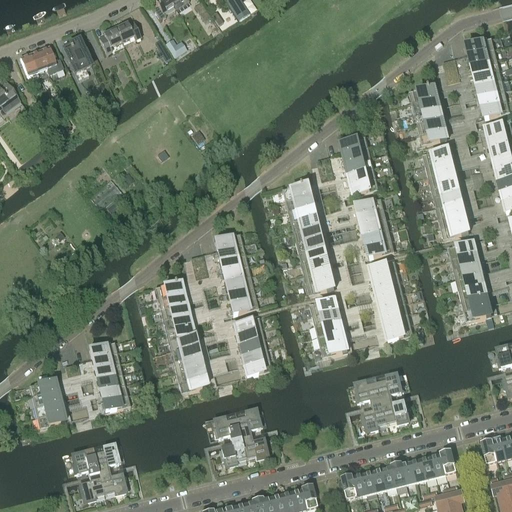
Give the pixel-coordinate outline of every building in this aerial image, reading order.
[(173,10),(166,0),(156,0),(153,2),(158,10),(153,14),(160,24),(165,20),(163,16),(173,10)] [(166,0),(173,10),(175,14),(188,5),(185,0),(166,0)] [(239,0),(230,0),(225,3),(237,22),(249,15),(239,0)] [(200,6),(194,10),(201,19),(207,16),(200,6)] [(215,13),(210,16),(217,27),(222,24),(215,13)] [(121,27),(114,31),(122,50),(140,42),(133,26),(128,28),(127,26),(122,28),(121,27)] [(104,39),(98,42),(106,57),(122,50),(114,31),(107,34),(108,35),(103,37),(104,39)] [(79,42),(69,46),(71,49),(69,50),(71,52),(64,55),(69,66),(70,69),(71,69),(74,77),(91,69),(87,61),(88,61),(85,55),(84,55),(79,42)] [(491,42),(466,48),(469,59),(494,53),(491,42)] [(172,43),(165,47),(174,61),(181,56),(172,43)] [(163,46),(157,49),(159,54),(162,59),(166,65),(172,62),(163,46)] [(49,50),(39,54),(46,73),(56,70),(49,50)] [(494,53),(469,59),(471,70),(497,64),(494,53)] [(46,73),(39,54),(29,57),(37,77),(46,73)] [(37,77),(29,57),(20,61),(27,80),(37,77)] [(460,84),(455,63),(442,66),(447,87),(460,84)] [(497,64),(471,70),(474,80),(499,74),(497,64)] [(499,74),(474,80),(477,91),(502,85),(499,74)] [(502,85),(477,91),(479,101),(505,95),(502,85)] [(0,113),(1,112),(4,117),(20,105),(7,86),(0,91),(0,113)] [(409,96),(409,97),(411,107),(437,101),(433,88),(427,90),(428,91),(409,96)] [(505,95),(479,101),(482,112),(507,106),(505,95)] [(437,101),(411,107),(414,118),(439,111),(437,101)] [(101,116),(95,105),(88,109),(94,120),(101,116)] [(507,106),(482,112),(485,123),(510,117),(507,106)] [(439,111),(414,118),(417,128),(442,122),(439,111)] [(64,120),(57,125),(61,130),(59,131),(62,135),(68,130),(66,127),(68,126),(64,120)] [(442,122),(417,128),(419,139),(444,132),(442,122)] [(511,132),(510,126),(487,131),(485,132),(488,143),(511,136),(511,132)] [(444,132),(419,139),(422,150),(447,143),(444,132)] [(192,138),(198,146),(204,142),(198,133),(192,138)] [(511,136),(488,143),(490,153),(511,148),(511,136)] [(365,140),(340,147),(343,158),(368,151),(365,140)] [(511,148),(490,153),(493,164),(511,159),(511,148)] [(45,150),(18,171),(25,181),(53,160),(45,150)] [(368,151),(343,158),(346,168),(371,162),(368,151)] [(422,159),(425,170),(450,163),(447,152),(422,159)] [(511,159),(493,164),(496,174),(511,170),(511,159)] [(316,164),(317,168),(321,185),(334,182),(329,161),(316,164)] [(371,162),(346,168),(348,179),(373,172),(371,162)] [(450,163),(425,170),(428,180),(453,174),(450,163)] [(511,170),(496,174),(498,185),(511,181),(511,170)] [(373,172),(348,179),(351,189),(376,183),(373,172)] [(453,174),(428,180),(430,191),(455,184),(453,174)] [(121,181),(127,189),(134,184),(128,176),(121,181)] [(511,181),(498,185),(501,195),(511,192),(511,181)] [(110,183),(89,200),(101,214),(122,196),(110,183)] [(376,183),(351,189),(354,200),(379,194),(376,183)] [(455,184),(430,191),(433,201),(458,195),(455,184)] [(350,221),(357,219),(354,207),(347,209),(342,185),(336,186),(342,215),(348,214),(350,221)] [(282,194),(283,194),(285,205),(310,198),(307,186),(301,187),(302,189),(282,194)] [(511,192),(501,195),(503,206),(511,203),(511,192)] [(458,195),(433,201),(435,212),(461,205),(458,195)] [(310,198),(285,205),(288,215),(313,209),(310,198)] [(381,202),(356,209),(358,219),(384,213),(381,202)] [(511,203),(503,206),(506,217),(511,215),(511,203)] [(114,205),(107,212),(112,218),(119,211),(114,205)] [(461,205),(435,212),(438,222),(463,216),(461,205)] [(313,209),(288,215),(290,226),(316,219),(313,209)] [(384,213),(358,219),(361,230),(386,223),(384,213)] [(463,216),(438,222),(441,233),(466,226),(463,216)] [(316,219),(290,226),(293,236),(318,230),(316,219)] [(386,223),(361,230),(364,240),(389,234),(386,223)] [(466,226),(441,233),(443,244),(469,237),(466,226)] [(318,230),(293,236),(296,247),(321,240),(318,230)] [(389,234),(364,240),(366,251),(391,244),(389,234)] [(239,238),(214,244),(217,255),(242,248),(239,238)] [(321,240),(296,247),(298,257),(324,251),(321,240)] [(362,240),(343,244),(346,255),(365,250),(362,240)] [(391,244),(366,251),(369,262),(394,256),(391,244)] [(447,252),(448,252),(450,263),(476,257),(473,246),(447,252)] [(242,248),(217,255),(219,265),(245,259),(242,248)] [(324,251),(298,257),(301,268),(326,261),(324,251)] [(476,257),(450,263),(453,273),(478,267),(476,257)] [(203,258),(190,262),(195,282),(208,279),(203,258)] [(245,259),(219,265),(222,276),(247,269),(245,259)] [(326,261),(301,268),(304,278),(329,272),(326,261)] [(395,265),(371,271),(369,271),(372,282),(397,276),(395,265)] [(478,267),(453,273),(455,284),(481,278),(478,267)] [(247,269),(222,276),(225,286),(250,280),(247,269)] [(329,272),(304,278),(306,289),(331,282),(329,272)] [(397,276),(372,282),(375,293),(400,287),(397,276)] [(481,278),(455,284),(458,294),(483,288),(481,278)] [(250,280),(225,286),(227,297),(252,290),(250,280)] [(331,282),(306,289),(309,300),(334,293),(331,282)] [(154,292),(157,302),(182,296),(179,284),(173,285),(173,287),(154,292)] [(400,287),(375,293),(377,303),(403,297),(400,287)] [(483,288),(458,294),(461,305),(486,299),(483,288)] [(252,290),(227,297),(230,307),(255,301),(252,290)] [(182,296),(157,302),(160,313),(185,306),(182,296)] [(403,297),(377,303),(380,314),(405,308),(403,297)] [(486,299),(461,305),(463,315),(489,309),(486,299)] [(255,301),(230,307),(233,319),(258,312),(255,301)] [(26,313),(19,302),(14,305),(19,312),(16,314),(19,318),(26,313)] [(309,309),(312,319),(337,313),(334,302),(309,309)] [(185,306),(160,313),(162,323),(188,317),(185,306)] [(405,308),(380,314),(383,324),(408,318),(405,308)] [(489,309),(463,315),(466,326),(485,322),(491,320),(489,309)] [(337,313),(312,319),(314,330),(340,324),(337,313)] [(188,317),(162,323),(165,334),(190,327),(188,317)] [(408,318),(383,324),(385,335),(410,328),(408,318)] [(491,320),(485,322),(487,330),(493,329),(491,320)] [(258,321),(235,327),(233,328),(236,339),(261,333),(258,321)] [(7,322),(0,328),(0,329),(5,335),(13,329),(7,322)] [(340,324),(314,330),(317,340),(342,334),(340,324)] [(190,327),(165,334),(167,344),(193,338),(190,327)] [(410,328),(385,335),(388,346),(413,340),(410,328)] [(261,333),(236,339),(238,350),(264,343),(261,333)] [(342,334),(317,340),(320,351),(345,344),(342,334)] [(193,338),(167,344),(170,355),(195,348),(193,338)] [(264,343),(238,350),(241,360),(266,354),(264,343)] [(345,344),(320,351),(322,362),(348,356),(345,344)] [(114,346),(89,353),(91,364),(117,357),(114,346)] [(195,348),(170,355),(173,365),(198,359),(195,348)] [(501,371),(501,372),(511,369),(511,367),(509,354),(508,350),(497,353),(499,361),(496,362),(499,371),(501,371)] [(266,354),(241,360),(244,371),(269,364),(266,354)] [(117,357),(91,364),(94,374),(119,368),(117,357)] [(198,359),(173,365),(175,376),(201,369),(198,359)] [(269,364),(244,371),(246,381),(271,375),(269,364)] [(64,370),(65,373),(67,381),(80,377),(77,367),(64,370)] [(119,368),(94,374),(97,385),(122,378),(119,368)] [(201,369),(175,376),(178,386),(203,380),(201,369)] [(122,378),(97,385),(99,395),(124,389),(122,378)] [(385,381),(386,385),(387,385),(390,400),(391,400),(401,397),(401,395),(403,395),(401,386),(399,386),(397,378),(385,381)] [(511,379),(504,382),(504,383),(502,384),(504,393),(506,392),(509,401),(511,399),(511,379)] [(203,380),(178,386),(181,398),(206,391),(203,380)] [(28,390),(29,390),(31,401),(56,394),(54,383),(28,390)] [(386,385),(377,387),(382,407),(392,404),(391,400),(390,400),(387,385),(386,385)] [(359,406),(360,407),(370,405),(371,405),(367,390),(366,386),(355,389),(357,397),(355,397),(357,406),(359,406)] [(377,387),(367,390),(371,405),(370,405),(371,410),(382,407),(377,387)] [(124,389),(99,395),(102,406),(127,399),(124,389)] [(56,394),(31,401),(34,411),(59,405),(56,394)] [(127,399),(102,406),(105,417),(130,410),(127,399)] [(392,404),(382,407),(387,428),(396,425),(397,425),(393,410),(393,409),(392,404)] [(59,405),(34,411),(36,422),(62,415),(59,405)] [(382,407),(371,410),(373,415),(373,414),(377,430),(378,430),(387,428),(382,407)] [(404,407),(393,409),(393,410),(397,425),(396,425),(397,428),(409,426),(407,417),(409,417),(407,408),(404,408),(404,407)] [(244,416),(245,420),(249,435),(260,432),(259,431),(262,430),(260,421),(257,422),(255,413),(244,416)] [(373,415),(362,417),(362,419),(360,419),(362,428),(365,428),(367,436),(378,433),(378,430),(377,430),(373,414),(373,415)] [(62,415),(36,422),(39,433),(64,427),(62,415)] [(245,420),(235,423),(240,442),(250,440),(249,435),(245,420)] [(218,441),(218,443),(229,440),(225,425),(226,425),(225,421),(213,424),(215,432),(213,433),(215,442),(218,441)] [(235,423),(226,425),(225,425),(229,440),(230,445),(240,442),(235,423)] [(250,440),(240,442),(245,463),(255,461),(255,460),(251,445),(252,445),(250,440)] [(506,443),(501,444),(506,464),(511,462),(511,443),(511,441),(511,440),(505,441),(506,443)] [(240,442),(230,445),(231,450),(235,465),(236,465),(245,463),(240,442)] [(262,442),(252,445),(251,445),(255,460),(255,461),(256,464),(267,461),(265,453),(267,452),(265,443),(263,444),(262,442)] [(492,444),(491,444),(497,466),(506,464),(501,444),(501,442),(495,443),(496,445),(492,446),(492,444)] [(491,444),(481,447),(486,469),(497,466),(491,444)] [(102,452),(103,456),(104,456),(107,471),(108,470),(118,468),(118,466),(120,466),(118,457),(116,457),(114,449),(102,452)] [(231,450),(220,452),(221,454),(218,455),(221,464),(223,463),(225,471),(237,469),(236,465),(235,465),(231,450)] [(451,454),(440,457),(446,479),(456,476),(451,454)] [(76,478),(87,476),(87,475),(84,461),(83,456),(72,459),(74,468),(71,468),(74,477),(76,477),(76,478)] [(103,456),(94,458),(99,478),(109,475),(108,470),(107,471),(104,456),(103,456)] [(432,461),(431,461),(436,481),(446,479),(440,457),(441,459),(437,460),(436,458),(431,459),(432,461)] [(94,458),(84,461),(87,475),(87,476),(88,480),(99,478),(94,458)] [(422,464),(421,464),(426,484),(436,481),(431,461),(427,462),(426,461),(421,462),(422,464)] [(412,466),(411,466),(416,486),(426,484),(421,464),(417,465),(417,463),(411,464),(412,466)] [(407,465),(401,467),(406,489),(416,486),(411,466),(407,467),(407,465)] [(401,467),(391,469),(396,491),(406,489),(401,467)] [(386,473),(382,474),(387,494),(396,491),(391,469),(385,471),(386,473)] [(376,475),(372,476),(377,496),(387,494),(382,474),(381,474),(381,472),(375,473),(376,475)] [(366,478),(362,479),(367,498),(377,496),(372,476),(371,476),(371,474),(366,476),(366,478)] [(109,475),(99,478),(104,498),(113,496),(114,496),(110,480),(109,475)] [(352,479),(351,479),(357,501),(367,498),(362,479),(361,479),(361,477),(356,478),(356,480),(352,481),(352,479)] [(99,478),(88,480),(89,485),(90,485),(94,501),(104,498),(99,478)] [(121,478),(110,480),(114,496),(113,496),(114,499),(125,496),(123,488),(126,488),(123,479),(121,479),(121,478)] [(351,479),(341,482),(347,504),(357,501),(351,479)] [(511,483),(492,489),(494,499),(511,494),(511,483)] [(77,490),(79,499),(82,498),(84,507),(95,504),(94,501),(90,485),(89,485),(79,488),(79,489),(77,490)] [(311,489),(301,492),(305,511),(312,511),(317,511),(311,489)] [(292,496),(291,496),(295,511),(305,511),(301,492),(300,492),(301,494),(297,495),(297,493),(291,494),(292,496)] [(511,494),(494,499),(498,498),(501,507),(511,504),(511,494)] [(282,499),(284,511),(295,511),(291,496),(287,497),(287,495),(281,497),(282,499)] [(461,495),(435,501),(438,511),(459,506),(463,505),(461,495)] [(272,501),(274,511),(284,511),(282,499),(277,500),(277,498),(272,499),(272,501)] [(403,502),(405,511),(417,511),(419,511),(418,510),(417,506),(415,499),(403,502)] [(267,500),(261,502),(263,511),(274,511),(272,501),(267,502),(267,500)] [(263,511),(261,502),(251,504),(253,511),(263,511)]
